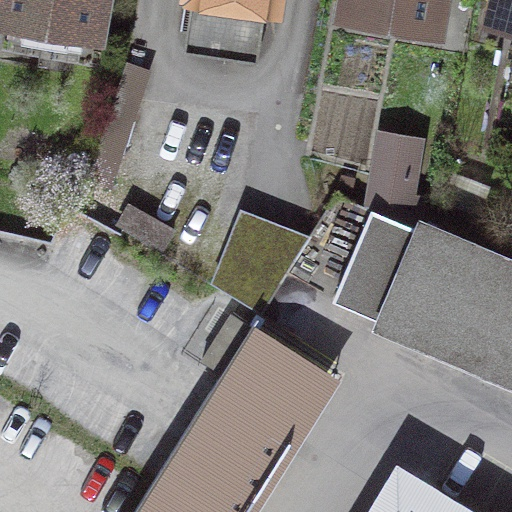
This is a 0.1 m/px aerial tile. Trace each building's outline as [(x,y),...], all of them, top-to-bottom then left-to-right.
[(7,0),(0,43),(0,48),(97,65),(105,31),(110,0),(7,0)] [(195,0),(190,33),(221,37),(219,50),(252,55),(260,1),(271,2),(271,0),(195,0)] [(353,0),(352,8),(428,22),(431,0),(353,0)] [(511,0),(502,0),(499,12),(511,15),(511,0)] [(217,50),(193,49),(187,100),(210,100),(217,50)] [(377,164),(370,206),(417,226),(422,199),(408,196),(412,170),(377,164)] [(303,242),(240,219),(215,284),(259,312),(303,242)] [(511,268),(419,229),(381,319),(511,374),(511,268)] [(277,313),(149,511),(258,511),(355,362),(277,313)] [(459,511),(410,481),(390,511),(459,511)]
